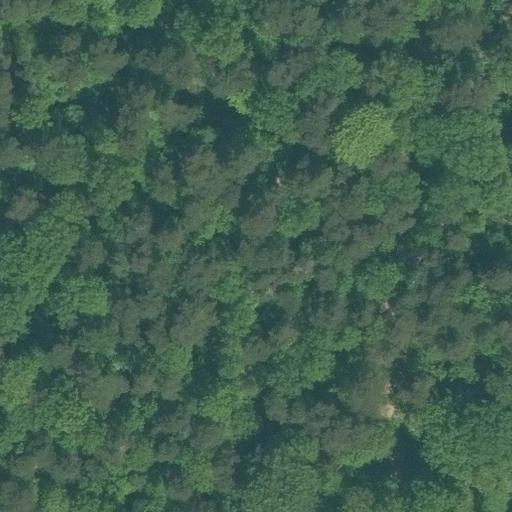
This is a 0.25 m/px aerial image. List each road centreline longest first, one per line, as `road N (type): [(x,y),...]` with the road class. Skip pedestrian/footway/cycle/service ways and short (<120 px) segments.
road 1 (track): [(400,263),(425,56),(421,0)]
road 2 (track): [(400,511),(391,362)]
